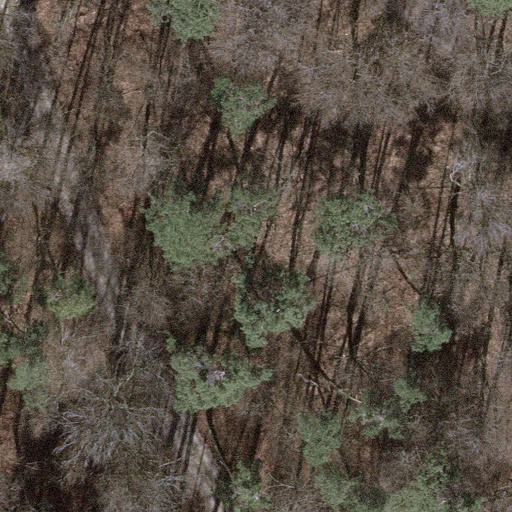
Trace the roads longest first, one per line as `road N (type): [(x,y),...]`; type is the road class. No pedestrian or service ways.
road 1 (track): [(30,0),(118,351),(216,511)]
road 2 (track): [(403,0),(511,122)]
